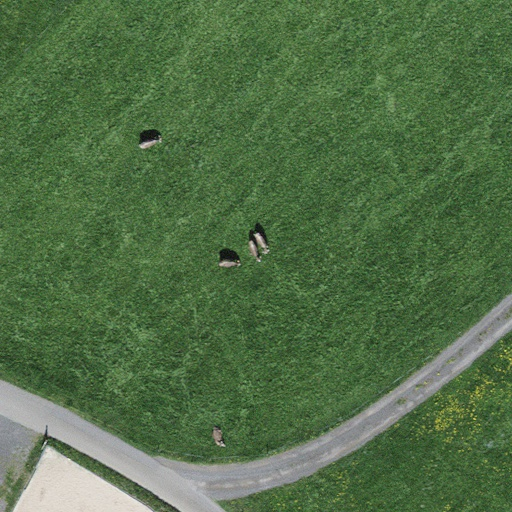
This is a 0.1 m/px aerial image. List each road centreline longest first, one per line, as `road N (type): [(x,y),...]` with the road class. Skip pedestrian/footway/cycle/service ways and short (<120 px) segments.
road 1 (track): [(195,498),(477,377),(511,338)]
road 2 (unclassified): [(0,382),(57,407),(210,511)]
